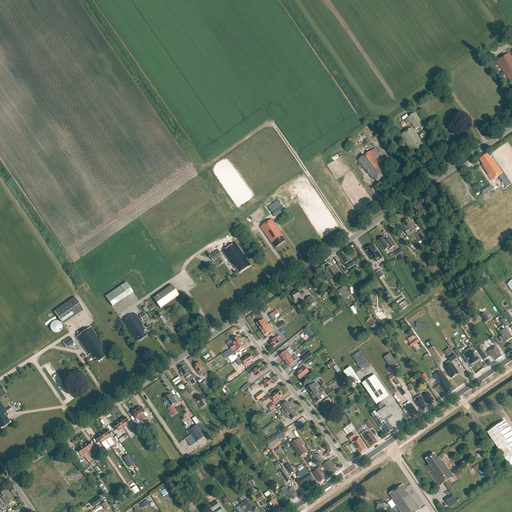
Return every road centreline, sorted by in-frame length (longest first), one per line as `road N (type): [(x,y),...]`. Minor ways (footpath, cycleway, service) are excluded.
road 1 (unclassified): [(237,317),(511,127)]
road 2 (unclassified): [(10,478),(237,317)]
road 3 (tertiary): [(349,469),(511,357)]
road 4 (residential): [(349,469),(237,317)]
road 5 (track): [(121,511),(237,426)]
road 6 (track): [(352,238),(273,124)]
